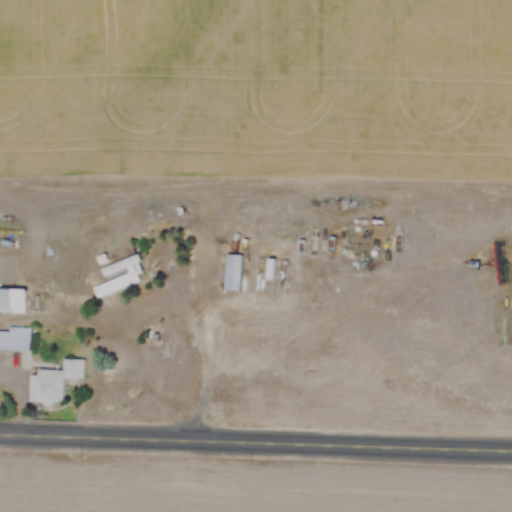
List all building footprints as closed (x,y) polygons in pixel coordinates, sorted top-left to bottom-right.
[(244,254),(228,253),(227,289),(243,290),(244,254)] [(268,278),(277,279),(278,259),(269,258),(268,278)] [(0,311),(28,312),(29,289),(0,288),(0,311)] [(0,330),(0,350),(33,349),(33,327),(9,327),(9,330),(0,330)] [(85,378),(85,358),(65,358),(65,369),(40,369),(40,375),(32,375),(31,402),(67,402),(67,378),(85,378)]
